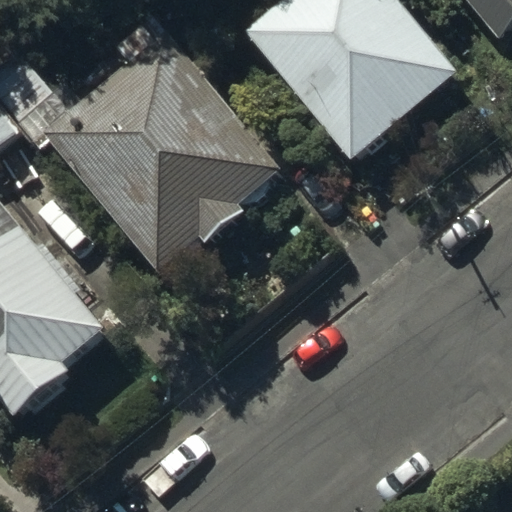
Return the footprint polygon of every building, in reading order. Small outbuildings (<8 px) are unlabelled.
[(409,0),(289,0),(255,27),(360,158),(467,72),(409,0)] [(511,0),(476,0),(508,39),(511,35),(511,0)] [(291,166),(160,11),(124,41),(139,58),(77,111),(24,48),(0,67),(0,89),(50,148),(63,137),(173,268),(209,238),(213,243),(280,187),(274,180),(291,166)] [(0,95),(0,147),(26,126),(0,95)] [(0,385),(22,413),(79,367),(73,359),(114,326),(0,189),(0,385)]
